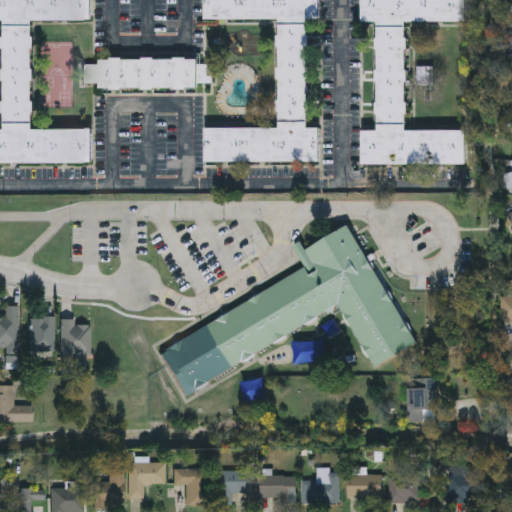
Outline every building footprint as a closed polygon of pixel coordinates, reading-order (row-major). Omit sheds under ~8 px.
[(92,164),(0,164),(0,0),(91,0),(91,21),(29,21),(29,130),(92,130),(92,164)] [(205,20),(205,0),(319,0),(319,20),(308,20),(308,129),(320,129),(320,164),(205,164),(205,129),(278,130),(278,20),(205,20)] [(466,166),(362,166),(362,132),(376,132),(376,23),(362,23),(362,0),(466,0),(466,23),(407,23),(407,132),(466,132),(466,166)] [(100,90),(100,85),(85,85),(85,65),(99,65),(99,60),(213,60),(213,85),(198,85),(198,90),(100,90)] [(159,350),(304,269),(292,247),(298,244),(302,251),(349,224),(416,343),(372,367),(338,306),(183,393),(159,350)] [(511,322),(501,322),(501,299),(511,299),(511,322)] [(19,307),(19,348),(0,348),(0,314),(3,314),(3,307),(19,307)] [(55,318),(55,352),(31,352),(31,318),(55,318)] [(77,326),(91,326),(91,356),(61,356),(61,320),(77,320),(77,326)] [(438,411),(407,411),(407,389),(423,389),(423,381),(438,381),(438,411)] [(32,423),(0,423),(0,386),(14,386),(14,406),(32,406),(32,423)] [(165,485),(144,485),(144,499),(130,499),(129,465),(165,464),(165,485)] [(450,476),(464,476),(464,468),(480,468),(480,504),(450,504),(450,476)] [(205,470),(205,506),(187,506),(187,485),(174,485),(174,470),(205,470)] [(318,471),(340,471),(340,504),(303,504),(303,482),(318,482),(318,471)] [(251,472),(251,501),(220,501),(220,472),(251,472)] [(124,475),(124,508),(96,508),(96,483),(109,483),(109,475),(124,475)] [(348,476),(382,476),(382,499),(348,499),(348,476)] [(261,500),(261,477),(297,477),(297,500),(261,500)] [(420,504),(390,504),(390,478),(420,478),(420,504)] [(10,511),(20,511),(19,490),(44,489),(44,501),(31,502),(31,511),(10,511)] [(52,511),(52,489),(85,489),(85,511),(52,511)]
